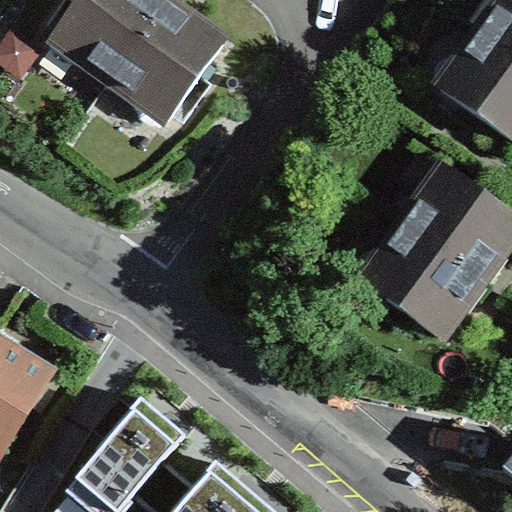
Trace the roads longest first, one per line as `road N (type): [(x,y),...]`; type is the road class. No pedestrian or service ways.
road 1 (residential): [(322,0),(325,32),(148,299)]
road 2 (tertiary): [(148,299),(406,511)]
road 3 (tertiary): [(0,203),(148,299)]
